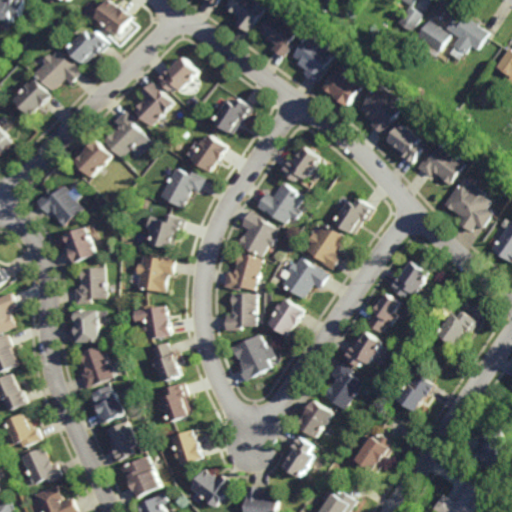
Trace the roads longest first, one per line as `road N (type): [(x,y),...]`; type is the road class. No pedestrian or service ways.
road 1 (residential): [(415,213),(281,405),(255,416),(235,407),(204,326),(207,265),(229,209),(296,103)]
road 2 (residential): [(156,0),(358,149),(415,213),(511,297)]
road 3 (residential): [(111,511),(54,379),(48,261),(0,203)]
road 4 (residential): [(0,205),(179,17)]
road 5 (residential): [(511,336),(393,511)]
